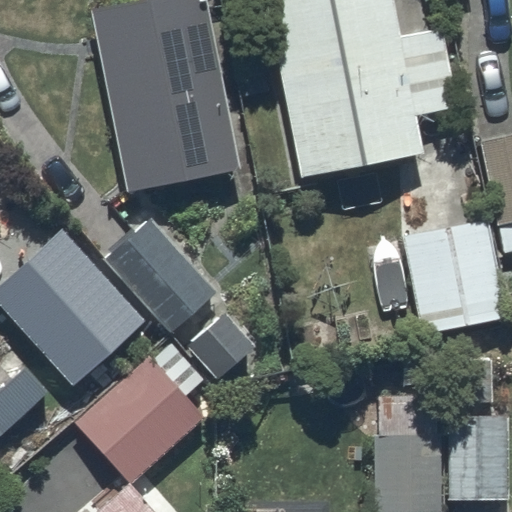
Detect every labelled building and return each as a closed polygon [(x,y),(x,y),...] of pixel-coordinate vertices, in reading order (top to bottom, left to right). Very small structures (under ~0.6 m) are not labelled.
[(239,179),(208,16),(197,18),(193,0),(143,0),(145,9),(89,20),(124,202),(239,179)] [(457,115),(439,38),(401,46),(390,0),(260,0),(257,1),(300,189),(425,161),(417,124),(457,115)] [(511,259),(511,143),(481,150),(503,261),(511,259)] [(216,300),(150,228),(106,267),(171,340),(216,300)] [(505,324),(484,230),(402,245),(419,342),(505,324)] [(250,355),(220,323),(184,357),(215,389),(250,355)] [(491,360),(452,359),(452,412),(491,412),(491,360)] [(202,424),(150,365),(74,430),(126,490),(202,424)] [(73,402),(52,379),(7,419),(29,443),(73,402)] [(437,511),(438,442),(435,442),(435,413),(378,413),(377,442),(372,442),(371,511),(437,511)] [(504,510),(504,427),(445,427),(445,510),(504,510)] [(143,511),(128,495),(107,511),(143,511)]
